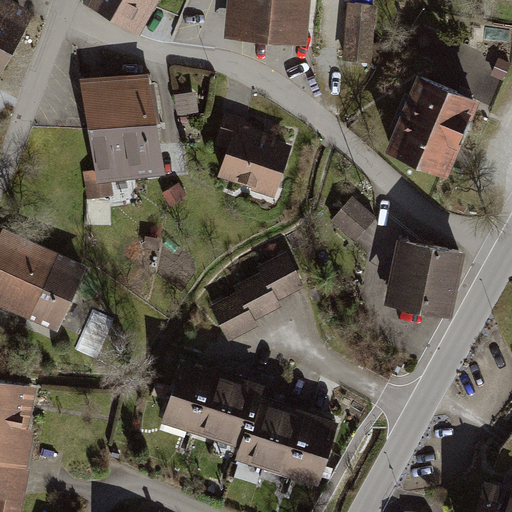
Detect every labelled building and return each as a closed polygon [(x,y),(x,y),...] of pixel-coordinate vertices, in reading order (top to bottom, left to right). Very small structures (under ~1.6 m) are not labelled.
[(30,12),(7,0),(0,0),(0,43),(10,49),(30,12)] [(91,0),(89,4),(137,32),(155,0),(91,0)] [(231,0),(229,34),(306,39),(308,0),(231,0)] [(0,67),(10,49),(0,43),(0,67)] [(151,75),(87,82),(93,127),(155,120),(151,75)] [(390,147),(449,173),(479,103),(420,78),(390,147)] [(161,171),(155,120),(93,127),(99,178),(161,171)] [(238,128),(222,175),(275,193),(291,146),(238,128)] [(355,236),(380,213),(357,190),(333,213),(355,236)] [(0,234),(0,303),(52,329),(80,273),(0,234)] [(389,300),(448,312),(461,253),(402,241),(389,300)] [(258,273),(266,292),(272,290),(276,300),(302,288),(287,256),(256,270),(258,273)] [(272,290),(266,292),(258,273),(231,285),(235,294),(248,323),(280,308),(276,300),(272,290)] [(209,305),(225,341),(251,329),(248,323),(235,294),(209,305)] [(156,422),(176,428),(198,362),(178,356),(156,422)] [(176,428),(194,434),(216,368),(198,362),(176,428)] [(194,434),(214,441),(236,375),(216,368),(194,434)] [(214,441),(236,448),(258,382),(236,375),(214,441)] [(14,511),(33,384),(0,379),(0,511),(4,511),(14,511)] [(256,395),(235,459),(268,470),(290,406),(256,395)] [(268,470),(315,484),(334,420),(290,406),(268,470)] [(511,511),(511,501),(490,492),(481,511),(511,511)]
